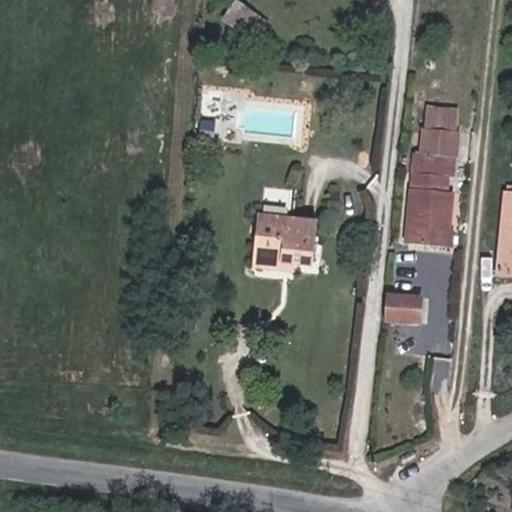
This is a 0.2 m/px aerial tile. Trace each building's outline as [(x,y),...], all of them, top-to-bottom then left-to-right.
[(247,34),(259,18),(239,3),(227,20),(247,34)] [(459,155),(462,132),(428,127),(426,143),(421,142),(410,235),(448,240),(455,187),(448,186),(451,154),(459,155)] [(511,194),(508,195),(501,271),(511,272),(511,194)] [(320,261),(324,220),(261,214),(257,254),(320,261)] [(429,297),(394,295),(393,320),(427,322),(429,297)]
